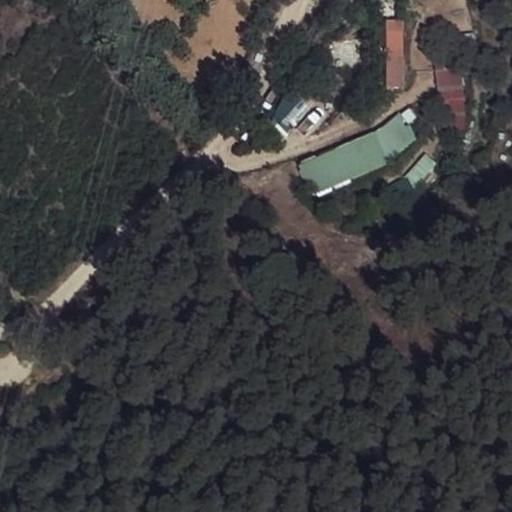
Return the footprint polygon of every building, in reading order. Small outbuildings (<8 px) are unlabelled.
[(385,87),(401,87),(402,19),(386,19),(385,87)] [(479,55),(474,31),(456,34),(460,53),(479,55)] [(432,56),(438,105),(465,102),(460,53),(432,56)] [(402,110),(377,128),(302,163),(313,193),(399,160),(420,139),(413,120),(407,123),(402,110)] [(426,152),(402,177),(414,189),(438,163),(426,152)]
